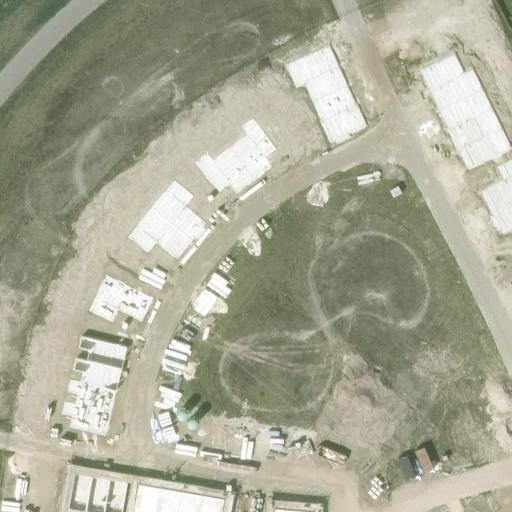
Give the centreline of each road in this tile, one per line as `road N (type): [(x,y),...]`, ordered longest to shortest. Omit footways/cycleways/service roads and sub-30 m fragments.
road 1 (residential): [(121,463),(152,331),(176,280),(210,237),(300,166),(396,116)]
road 2 (residential): [(511,351),(396,116)]
road 3 (residential): [(121,463),(334,501),(333,511)]
road 4 (residential): [(0,98),(39,46),(92,0)]
road 5 (residential): [(396,116),(339,0)]
road 6 (residential): [(0,441),(121,463)]
